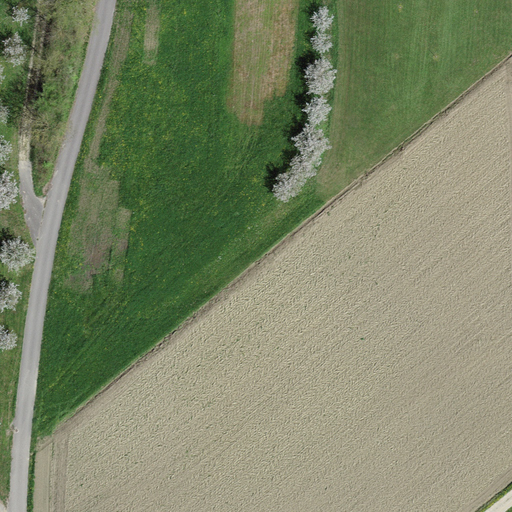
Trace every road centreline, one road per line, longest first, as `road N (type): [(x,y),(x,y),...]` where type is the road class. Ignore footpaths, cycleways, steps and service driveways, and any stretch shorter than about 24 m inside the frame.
road 1 (unclassified): [(21,511),(49,243),(109,0)]
road 2 (track): [(49,243),(27,214),(23,177),(46,0)]
